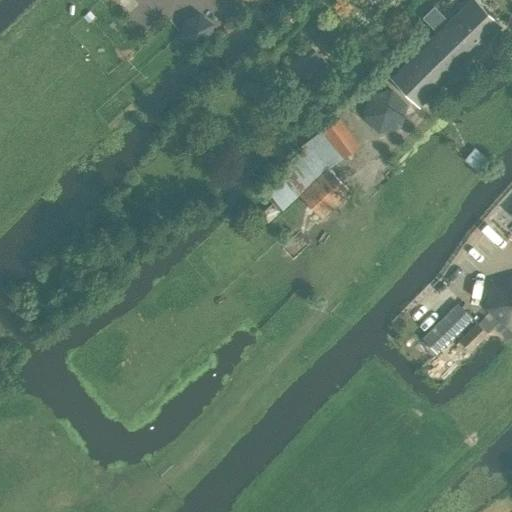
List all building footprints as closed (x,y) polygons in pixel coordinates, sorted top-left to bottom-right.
[(501,26),(474,0),(469,0),(448,22),(434,7),(423,18),(437,32),(391,77),(419,106),(501,26)] [(194,48),(210,41),(212,23),(200,11),(183,19),(180,35),(194,48)] [(321,83),(333,70),(313,51),(301,63),(321,83)] [(339,118),(322,131),(343,158),(359,146),(339,118)] [(479,172),(489,158),(475,147),(465,160),(479,172)] [(327,167),(299,195),(323,219),(351,191),(328,167),(327,167)] [(267,223),(280,210),(273,203),(260,215),(267,223)] [(511,280),(496,285),(491,307),(492,308),(502,317),(507,322),(511,321),(511,280)] [(436,353),(473,318),(458,302),(422,338),(436,353)] [(477,322),(458,340),(468,351),(493,326),(499,319),(502,317),(492,308),(477,323),(477,322)] [(511,331),(499,319),(493,326),(507,339),(511,336),(511,331)]
